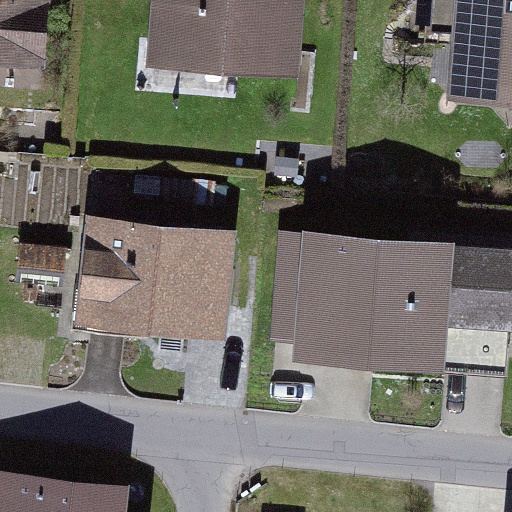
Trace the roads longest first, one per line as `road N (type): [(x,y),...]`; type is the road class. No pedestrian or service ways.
road 1 (residential): [(511,459),(212,434)]
road 2 (residential): [(212,434),(0,410)]
